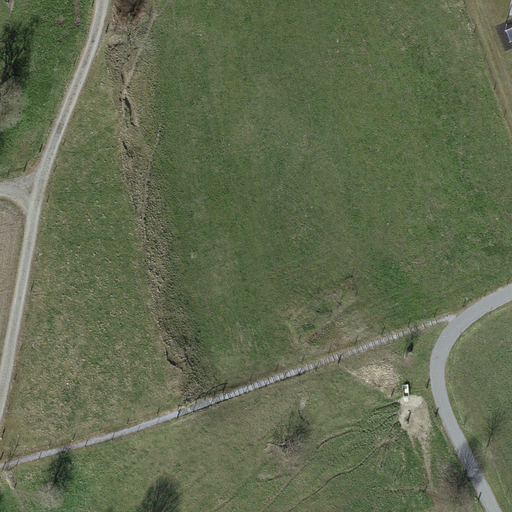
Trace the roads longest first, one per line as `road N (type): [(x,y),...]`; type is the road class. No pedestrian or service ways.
road 1 (track): [(499,511),(441,393),(440,354),(479,309),(511,295)]
road 2 (track): [(0,188),(23,197),(32,226),(0,400)]
road 3 (track): [(23,197),(47,160),(101,27),(103,0)]
